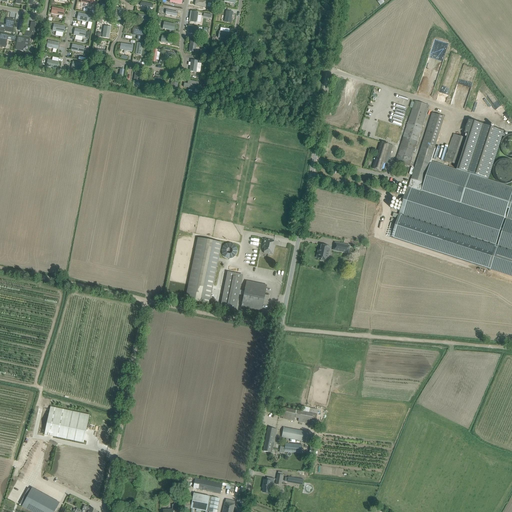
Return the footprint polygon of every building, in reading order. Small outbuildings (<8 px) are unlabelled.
[(51,14),(63,17),(65,10),(52,8),(51,14)] [(123,9),(116,8),(114,19),(121,20),(123,9)] [(178,18),(179,12),(168,9),(166,15),(178,18)] [(191,11),(190,21),(194,22),(196,23),(197,22),(197,20),(198,15),(198,12),(191,11)] [(233,12),(226,11),(224,22),(231,23),(233,12)] [(90,16),(78,13),(77,20),(88,23),(90,16)] [(0,27),(0,31),(3,32),(4,31),(12,33),(14,20),(7,19),(7,20),(6,20),(6,22),(6,23),(5,29),(0,27)] [(25,31),(24,36),(33,38),(36,23),(31,22),(29,32),(25,31)] [(175,24),(164,22),(162,29),(174,31),(175,24)] [(65,27),(54,24),(52,31),(64,34),(65,27)] [(109,38),(111,27),(104,26),(102,37),(109,38)] [(189,26),(188,33),(198,34),(199,27),(189,26)] [(134,27),(132,34),(138,35),(137,40),(144,41),(146,29),(134,27)] [(87,31),(75,29),(73,36),(85,38),(87,31)] [(230,33),(219,31),(218,38),(229,40),(230,33)] [(1,34),(0,37),(0,46),(5,48),(6,46),(7,44),(6,43),(8,35),(1,34)] [(173,38),(162,36),(160,42),(172,44),(173,38)] [(16,49),(23,51),(23,49),(24,49),(24,47),(23,47),(24,45),(28,46),(30,39),(29,39),(18,37),(16,49)] [(196,52),(197,41),(190,40),(189,51),(196,52)] [(59,43),(48,41),(46,48),(58,50),(59,43)] [(133,45),(121,43),(120,50),(132,52),(133,45)] [(142,55),(144,44),(137,43),(135,54),(142,55)] [(85,47),(72,45),(71,51),(84,54),(85,47)] [(106,51),(94,49),(93,55),(105,58),(106,51)] [(175,58),(176,54),(166,52),(163,61),(168,62),(169,57),(175,58)] [(59,63),(48,60),(46,67),(58,69),(59,63)] [(196,72),(198,61),(191,60),(189,71),(196,72)] [(84,64),(73,62),(71,68),(83,70),(84,64)] [(142,72),(135,71),(133,83),(140,84),(142,72)] [(161,79),(154,78),(152,89),(159,90),(161,79)] [(198,86),(198,82),(188,80),(187,84),(184,83),(183,87),(194,89),(194,86),(198,86)] [(176,93),(178,83),(171,82),(169,91),(176,93)] [(395,162),(400,163),(411,167),(430,107),(415,102),(395,162)] [(511,186),(490,179),(505,132),(475,122),(460,169),(432,160),(436,147),(435,147),(445,117),(432,113),(392,238),(511,276),(511,186)] [(511,134),(511,135),(509,135),(507,136),(506,138),(504,139),(503,141),(502,143),(502,145),(502,147),(502,149),(503,151),(504,153),(505,155),(507,156),(509,157),(511,158),(511,157),(511,134)] [(382,142),(373,169),(381,172),(384,163),(388,164),(394,146),(382,142)] [(511,162),(510,161),(508,161),(506,160),(504,160),(502,161),(500,162),(498,163),(497,165),(496,166),(495,168),(494,171),(494,173),(495,175),(496,177),(497,179),(498,180),(500,181),(502,182),(504,183),(506,183),(508,183),(510,182),(511,181),(511,162)] [(209,304),(222,243),(198,238),(185,299),(209,304)] [(273,241),(265,239),(263,248),(265,249),(264,253),(273,255),(275,246),(273,245),(274,241),(273,241)] [(335,243),(334,248),(348,251),(350,246),(335,243)] [(236,254),(236,252),(236,250),(236,249),(235,248),(234,246),(233,246),(231,245),(230,244),(228,244),(227,245),(225,245),(224,246),(223,247),(222,248),(221,249),(221,251),(220,252),(221,254),(221,255),(222,257),(223,258),(224,259),(226,260),(227,260),(229,260),(230,260),(232,259),(233,259),(234,258),(235,256),(236,255),(236,254)] [(320,253),(318,252),(317,258),(321,259),(321,261),(327,262),(330,247),(321,245),(320,253)] [(243,275),(227,272),(220,307),(236,310),(243,275)] [(261,312),(267,285),(246,281),(241,308),(261,312)] [(50,407),(44,435),(84,443),(89,415),(50,407)] [(312,421),(316,421),(317,415),(284,408),(282,419),(294,421),(295,420),(298,420),(298,422),(311,424),(312,421)] [(277,429),(268,428),(264,451),(272,453),(277,429)] [(307,432),(288,429),(284,428),(282,437),(305,442),(307,432)] [(289,452),(301,454),(302,445),(286,443),(285,448),(281,447),(280,454),(283,455),(284,455),(284,453),(289,453),(289,452)] [(195,478),(193,488),(220,494),(222,484),(195,478)] [(272,490),(274,479),(267,478),(266,481),(264,480),(262,488),(263,489),(263,492),(271,494),(272,490)] [(54,511),(57,507),(59,503),(32,488),(29,492),(24,502),(21,501),(19,504),(22,506),(32,511),(54,511)] [(194,494),(191,508),(209,511),(208,511),(216,511),(219,499),(194,494)] [(226,499),(222,511),(232,511),(235,502),(226,499)]
